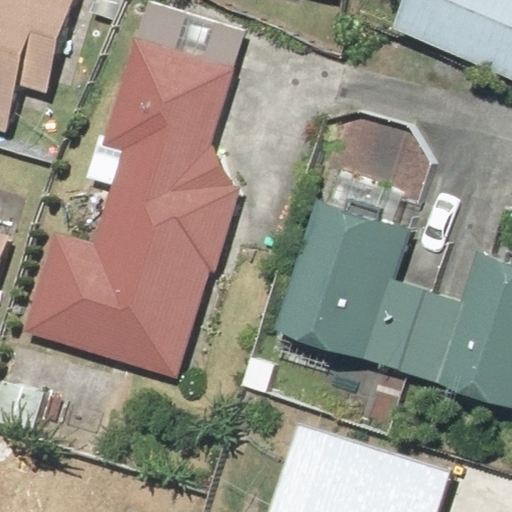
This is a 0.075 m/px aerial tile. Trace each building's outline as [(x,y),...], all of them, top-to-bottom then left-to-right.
[(0,0),(0,133),(7,136),(34,65),(48,69),(77,37),(81,0),(0,0)] [(60,221),(30,328),(184,393),(247,162),(218,150),(251,28),(184,0),(153,0),(116,139),(159,157),(133,252),(60,221)] [(511,0),(422,0),(415,21),(511,57),(511,0)] [(511,228),(491,222),(472,305),(405,281),(416,231),(310,194),(297,251),(278,245),(261,320),(511,405),(511,228)] [(0,303),(23,233),(0,225),(0,303)] [(64,394),(8,377),(0,403),(0,430),(48,446),(64,394)] [(315,414),(289,511),(459,511),(474,456),(315,414)]
